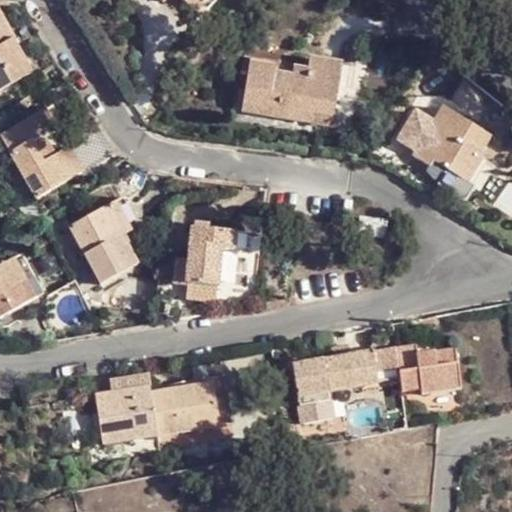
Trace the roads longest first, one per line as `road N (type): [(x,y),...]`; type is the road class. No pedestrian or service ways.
road 1 (residential): [(462,288),(443,233),(385,192),(140,148),(38,0)]
road 2 (residential): [(178,339),(462,288)]
road 3 (residential): [(0,363),(178,339)]
road 4 (residential): [(405,0),(511,95)]
road 5 (residential): [(511,425),(449,445),(438,511)]
